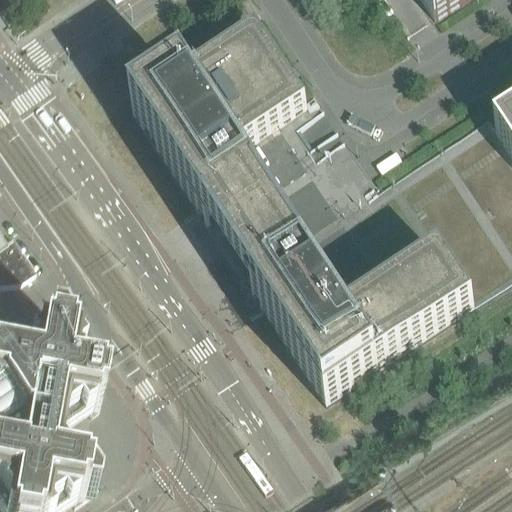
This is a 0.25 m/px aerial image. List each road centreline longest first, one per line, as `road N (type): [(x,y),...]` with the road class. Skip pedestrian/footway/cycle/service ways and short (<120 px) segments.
road 1 (secondary): [(288,483),(202,347),(8,79)]
road 2 (secondary): [(0,174),(190,457)]
road 3 (unclassified): [(288,483),(511,345)]
road 4 (residential): [(511,14),(354,119)]
road 5 (residential): [(354,119),(366,131),(390,129),(511,49)]
road 6 (residential): [(274,0),(354,119)]
road 7 (tertiary): [(8,79),(118,0)]
